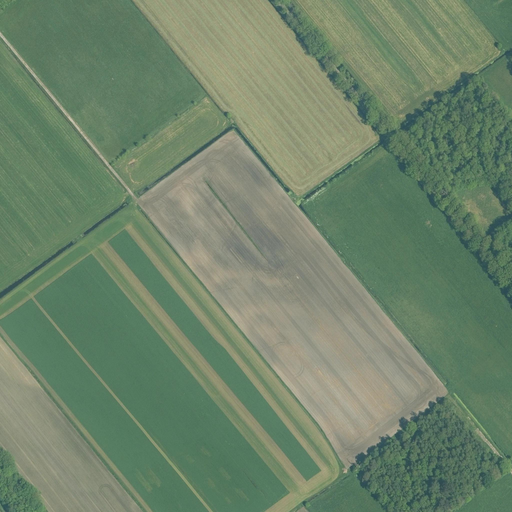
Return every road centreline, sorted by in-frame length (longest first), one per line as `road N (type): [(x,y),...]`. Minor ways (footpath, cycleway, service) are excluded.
road 1 (unclassified): [(277,0),(511,286)]
road 2 (track): [(0,37),(137,201)]
